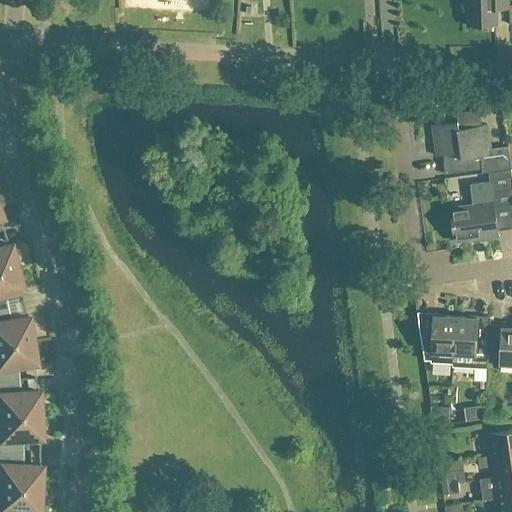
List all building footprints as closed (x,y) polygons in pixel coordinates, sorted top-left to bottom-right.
[(467,0),(469,26),(496,26),(496,10),(508,10),(507,0),(467,0)] [(509,139),(506,115),(498,116),(501,140),(509,139)] [(508,149),(491,151),(487,125),(459,129),(458,122),(433,125),(437,156),(442,156),(445,175),(482,169),(483,173),(511,169),(509,154),(508,149)] [(510,210),(505,177),(490,179),(491,182),(469,186),(472,205),(450,208),(455,242),(478,239),(479,241),(499,238),(496,212),(510,210)] [(0,272),(18,268),(10,246),(0,248),(0,272)] [(0,309),(4,309),(2,297),(22,291),(18,268),(0,272),(0,309)] [(7,322),(4,309),(0,309),(0,346),(34,341),(28,318),(7,322)] [(453,367),(456,317),(439,316),(439,314),(418,313),(425,360),(431,361),(431,363),(452,364),(452,367),(453,367)] [(487,369),(488,362),(490,324),(490,317),(473,316),(473,318),(456,317),(453,367),(487,369)] [(511,365),(511,327),(507,327),(507,325),(490,324),(488,362),(500,363),(500,364),(511,365)] [(34,341),(0,346),(0,382),(15,381),(14,368),(35,365),(34,341)] [(15,381),(0,382),(0,417),(41,415),(38,392),(17,393),(15,381)] [(41,415),(0,417),(0,452),(19,453),(19,440),(40,439),(41,415)] [(511,430),(487,434),(490,456),(511,452),(511,430)] [(0,474),(1,474),(0,486),(0,487),(42,490),(40,467),(19,466),(19,453),(0,452),(0,474)] [(511,474),(511,452),(490,456),(493,477),(511,474)] [(447,484),(458,483),(456,472),(445,473),(447,484)] [(511,496),(511,474),(493,477),(480,479),(483,501),(496,499),(511,496)] [(458,483),(447,484),(448,495),(459,493),(458,483)] [(38,511),(42,490),(0,487),(0,511),(38,511)] [(511,511),(511,496),(496,499),(498,511),(511,511)]
